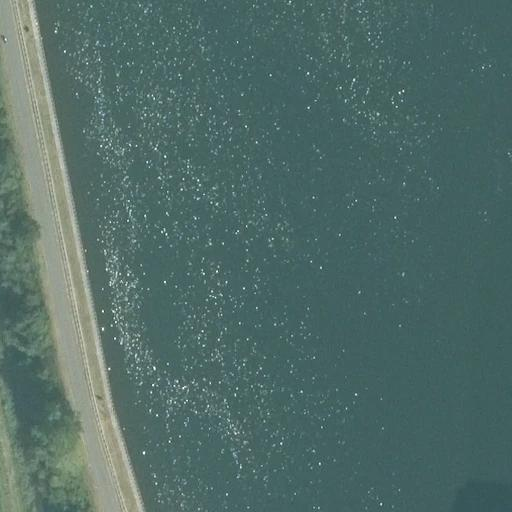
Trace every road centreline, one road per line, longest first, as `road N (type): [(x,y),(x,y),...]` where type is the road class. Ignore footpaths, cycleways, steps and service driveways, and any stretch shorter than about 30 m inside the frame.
road 1 (trunk): [(511,109),(0,169)]
road 2 (trunk): [(0,246),(511,190)]
